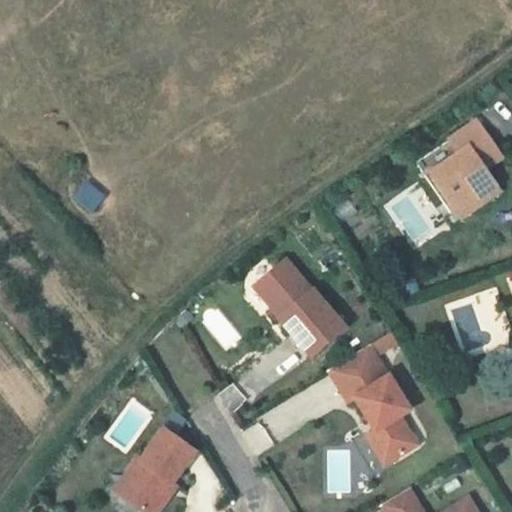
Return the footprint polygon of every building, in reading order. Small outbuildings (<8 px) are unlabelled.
[(460,197),(464,200),(485,187),(475,171),(466,160),(484,146),(465,119),(433,141),(445,156),(418,175),(442,210),(460,197)] [(475,171),(492,158),(484,146),(466,160),(475,171)] [(492,197),(485,187),(464,200),(460,197),(442,210),(452,223),(492,197)] [(296,288),(273,255),(239,278),(261,312),(260,313),(288,354),(324,328),(296,288)] [(511,268),(491,276),(502,306),(511,302),(511,268)] [(359,342),(319,367),(339,399),(346,395),(367,427),(365,429),(383,458),(409,442),(391,414),(401,407),(378,373),(359,342)] [(383,458),(365,429),(359,433),(377,462),(383,458)] [(122,496),(109,511),(156,511),(153,509),(159,502),(161,503),(185,471),(154,448),(130,479),(127,477),(116,492),(122,496)] [(432,511),(417,511),(401,486),(374,502),(380,511),(471,511),(460,495),(432,511)] [(116,492),(103,509),(107,511),(109,511),(122,496),(116,492)] [(153,509),(156,511),(160,511),(165,507),(159,502),(153,509)]
